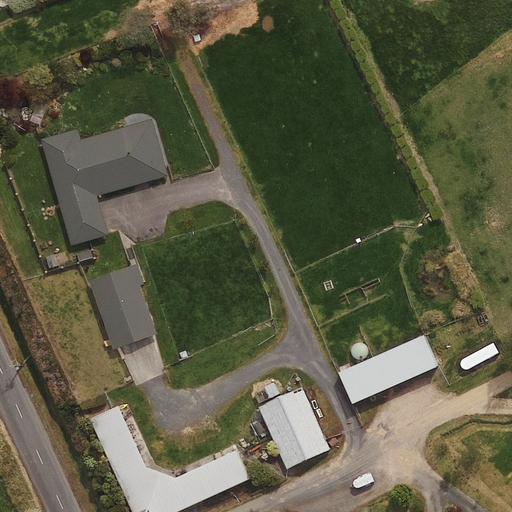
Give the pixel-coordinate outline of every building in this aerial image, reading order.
[(169,175),(151,113),(126,120),(128,127),(82,140),(79,130),(44,139),(74,244),(108,235),(97,195),(169,175)] [(157,334),(135,268),(93,282),(115,348),(157,334)] [(440,366),(426,335),(342,372),(356,403),(440,366)] [(331,449),(303,388),(261,406),(288,468),(331,449)] [(150,469),(121,406),(94,419),(136,511),(177,511),(252,478),(239,450),(182,476),(150,469)]
